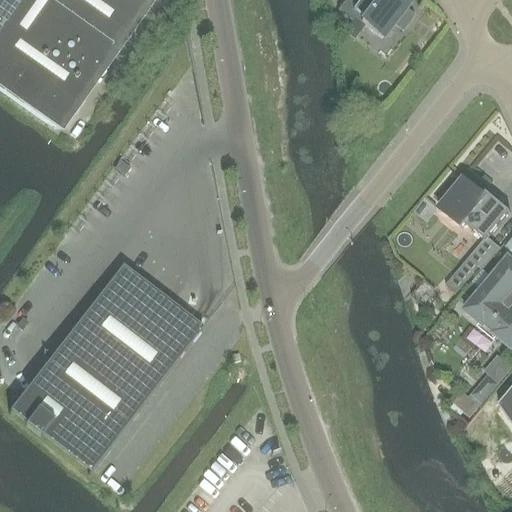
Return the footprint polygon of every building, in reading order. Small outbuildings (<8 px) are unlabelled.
[(148,2),(145,0),(0,0),(0,91),(56,131),(148,2)] [(347,0),(338,12),(352,23),(344,34),(354,42),(366,27),(382,40),(395,23),(404,29),(402,32),(403,33),(415,17),(406,9),(409,5),(402,0),(347,0)] [(464,182),(440,211),(463,230),(466,226),(484,241),(486,243),(489,239),(511,214),(496,201),(495,202),(496,203),(494,206),(464,182)] [(469,259),(456,275),(466,284),(480,269),(483,271),(494,257),(480,246),(469,259)] [(511,261),(509,259),(497,275),(493,272),(478,290),(481,293),(465,312),(481,326),(479,329),(494,342),(497,339),(511,351),(511,298),(510,297),(511,295),(511,261)] [(203,331),(201,330),(199,334),(121,274),(124,270),(122,269),(9,416),(10,417),(14,412),(91,472),(88,477),(89,478),(203,331)] [(488,377),(472,397),(483,406),(498,386),(488,377)] [(511,393),(500,408),(511,425),(511,393)] [(466,398),(457,408),(472,421),(484,407),(473,398),(470,401),(466,398)] [(511,502),(511,471),(495,489),(510,504),(511,502)]
